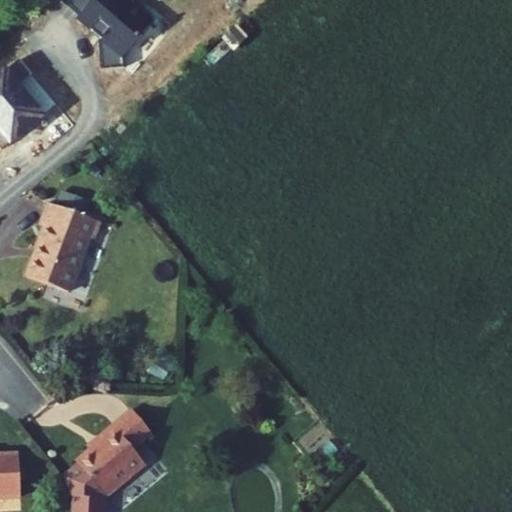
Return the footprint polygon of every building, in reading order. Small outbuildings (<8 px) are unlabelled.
[(0,140),(0,188),(23,170),(0,140)] [(53,229),(36,278),(73,291),(92,236),(101,239),(107,221),(55,202),(46,227),(53,229)] [(44,286),(41,298),(67,305),(70,293),(44,286)] [(115,432),(84,456),(111,490),(169,445),(139,407),(112,428),(115,432)] [(0,489),(35,491),(36,449),(0,447),(0,489)]
